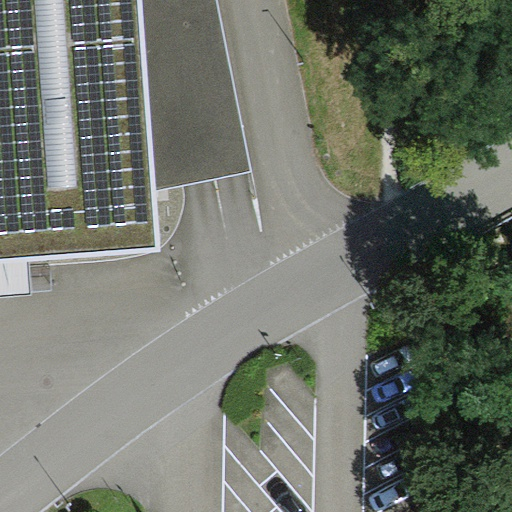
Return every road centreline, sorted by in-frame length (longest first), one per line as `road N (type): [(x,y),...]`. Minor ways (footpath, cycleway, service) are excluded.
road 1 (residential): [(0,496),(327,266)]
road 2 (unclassified): [(341,511),(341,311),(327,266)]
road 3 (residential): [(327,266),(511,168)]
